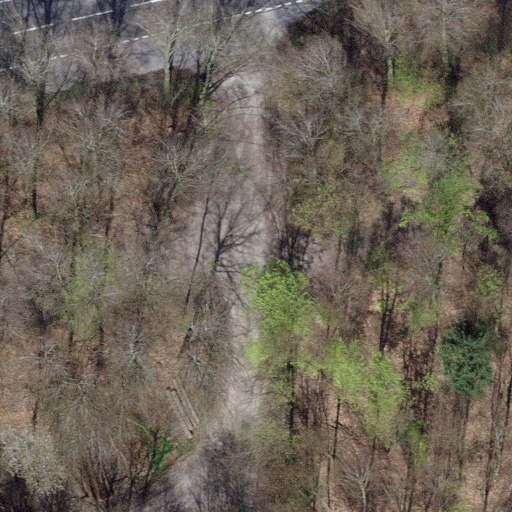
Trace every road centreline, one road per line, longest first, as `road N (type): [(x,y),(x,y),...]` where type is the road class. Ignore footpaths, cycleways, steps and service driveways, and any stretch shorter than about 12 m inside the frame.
road 1 (track): [(0,315),(511,230)]
road 2 (track): [(254,0),(242,278),(248,476),(258,511)]
road 3 (primary): [(0,36),(158,0)]
